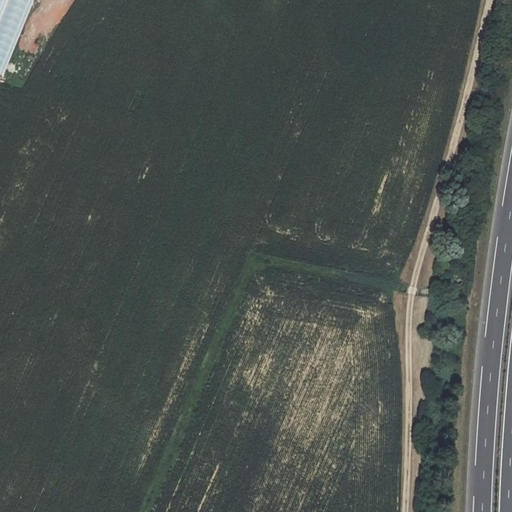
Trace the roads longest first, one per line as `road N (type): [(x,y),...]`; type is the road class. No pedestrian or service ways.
road 1 (track): [(488,0),(407,303),(404,511)]
road 2 (motorway): [(511,219),(484,511)]
